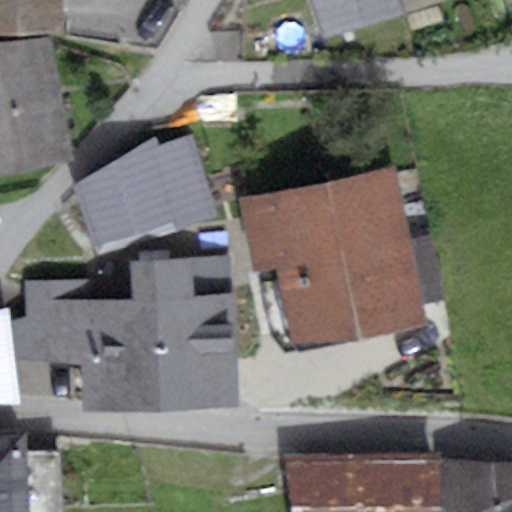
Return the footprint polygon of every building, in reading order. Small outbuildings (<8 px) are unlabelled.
[(63,0),(0,0),(0,18),(64,16),(63,0)] [(306,0),(321,41),(438,0),(306,0)] [(48,33),(0,32),(0,159),(76,147),(48,33)] [(159,145),(78,196),(101,258),(222,218),(197,144),(163,155),(159,145)] [(390,176),(246,206),(259,264),(277,260),(294,343),(420,317),(390,176)] [(85,284),(29,285),(30,355),(86,358),(90,404),(232,400),(226,262),(141,266),(142,306),(84,306),(85,284)] [(0,399),(17,400),(5,314),(0,315),(0,399)] [(23,511),(20,441),(0,441),(0,511),(23,511)] [(435,462),(290,463),(297,511),(437,511),(437,503),(435,462)] [(511,511),(511,470),(435,462),(437,503),(440,511),(511,511)]
